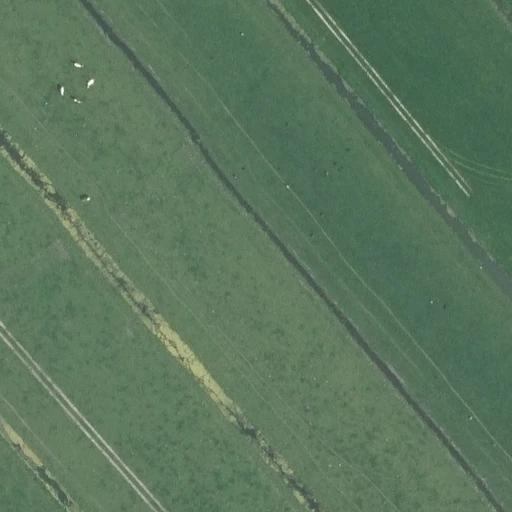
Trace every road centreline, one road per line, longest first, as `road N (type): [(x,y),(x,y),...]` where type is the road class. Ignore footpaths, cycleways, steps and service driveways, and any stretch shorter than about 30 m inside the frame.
road 1 (track): [(511,182),(461,180),(311,0)]
road 2 (track): [(163,511),(0,324)]
